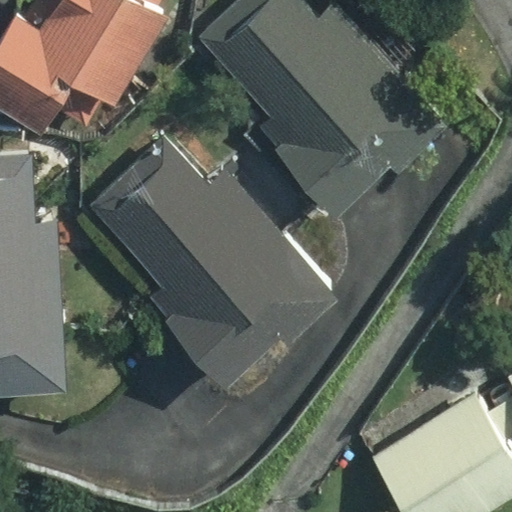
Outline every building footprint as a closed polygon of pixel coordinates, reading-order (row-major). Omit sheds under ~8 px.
[(30,0),(16,24),(0,14),(0,110),(17,121),(45,74),(89,99),(147,0),(30,0)] [(305,0),(225,0),(189,35),(266,114),(244,136),(320,214),(376,159),(383,166),(436,115),(322,0),(319,0),(312,7),(305,0)] [(197,188),(152,133),(79,193),(154,285),(139,297),(208,382),(300,308),(289,295),(313,275),(224,166),(197,188)] [(0,389),(61,385),(50,219),(28,221),(24,150),(0,151),(0,389)] [(511,372),(496,383),(511,408),(511,372)] [(472,511),(511,487),(511,460),(468,391),(361,459),(394,511),(472,511)]
